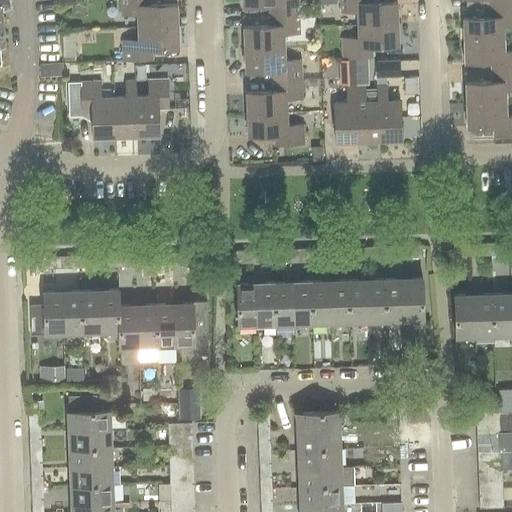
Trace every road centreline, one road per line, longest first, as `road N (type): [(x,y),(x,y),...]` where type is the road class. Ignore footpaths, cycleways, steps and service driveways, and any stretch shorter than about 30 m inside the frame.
road 1 (residential): [(12,511),(1,204),(8,184),(43,170),(184,163),(204,154),(218,126),(212,0)]
road 2 (residential): [(445,511),(441,417),(431,396),(400,383),(261,390),(237,401),(225,422),(229,511)]
road 3 (residential): [(511,153),(466,155),(440,144),(432,124),(427,0)]
road 4 (residential): [(24,0),(28,66),(20,124),(0,152)]
